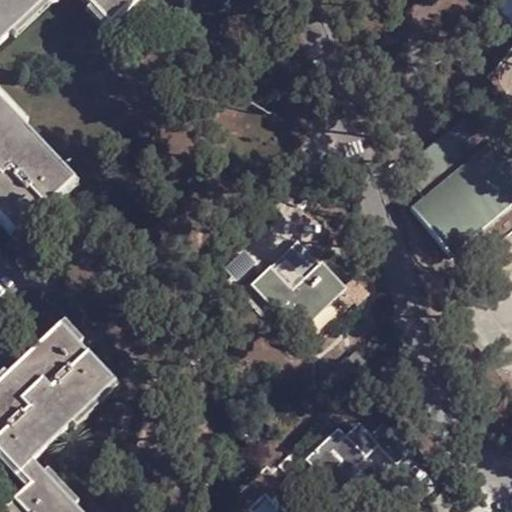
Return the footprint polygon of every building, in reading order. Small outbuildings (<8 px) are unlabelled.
[(0,0),(0,224),(17,242),(75,190),(0,105),(0,46),(53,0),(80,0),(104,27),(135,0),(0,0)] [(511,0),(487,0),(511,27),(511,0)] [(412,211),(453,259),(511,210),(511,167),(469,116),(402,171),(425,199),(412,211)] [(274,267),(256,287),(299,334),(344,288),(304,243),(286,256),(304,280),(292,287),(274,267)] [(116,384),(59,322),(0,374),(0,464),(19,485),(38,467),(31,460),(116,384)] [(388,424),(374,437),(400,464),(411,452),(388,424)] [(341,429),(308,458),(356,511),(402,511),(411,504),(385,473),(369,487),(352,466),(364,454),(341,429)] [(23,490),(0,511),(79,511),(38,467),(19,485),(23,490)]
